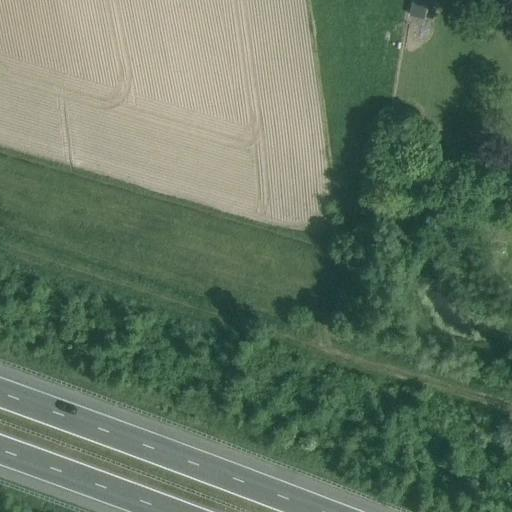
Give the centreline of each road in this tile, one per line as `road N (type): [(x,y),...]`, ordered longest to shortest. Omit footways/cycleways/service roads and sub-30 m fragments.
road 1 (motorway): [(315,511),(0,394)]
road 2 (motorway): [(0,451),(162,511)]
